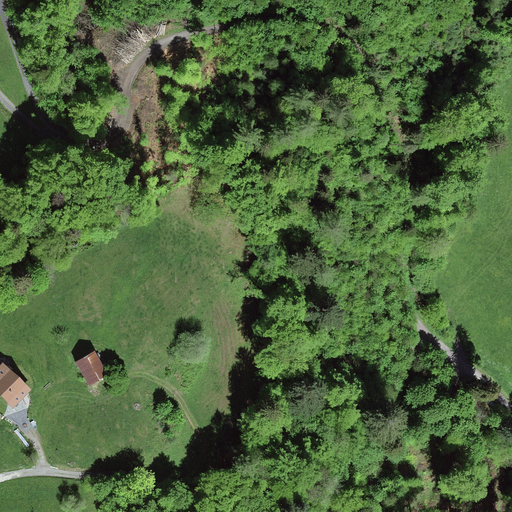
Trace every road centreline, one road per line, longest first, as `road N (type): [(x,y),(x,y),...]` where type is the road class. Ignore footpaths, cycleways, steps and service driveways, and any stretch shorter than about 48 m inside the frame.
road 1 (track): [(56,136),(102,138),(118,123),(144,54),(166,41),(283,18),(341,36),(363,63),(404,181),(409,221),(401,278),(414,322),(511,411)]
road 2 (track): [(493,511),(449,399),(463,399),(511,433)]
road 3 (track): [(373,511),(371,449),(396,396),(406,347),(423,337)]
road 4 (track): [(0,480),(30,471),(133,480),(158,511)]
road 5 (track): [(56,136),(34,104),(0,4)]
